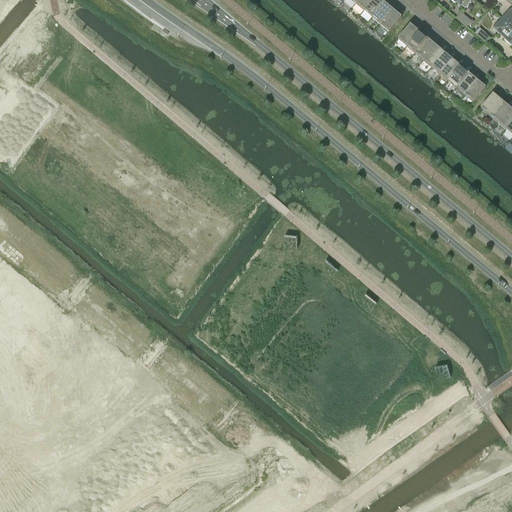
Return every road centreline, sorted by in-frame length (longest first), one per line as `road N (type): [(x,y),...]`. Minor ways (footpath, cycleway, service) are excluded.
road 1 (secondary): [(147,0),(266,86),(511,293)]
road 2 (secondary): [(511,257),(202,0)]
